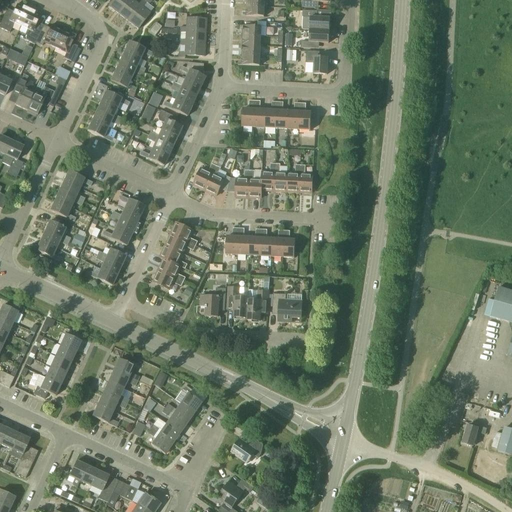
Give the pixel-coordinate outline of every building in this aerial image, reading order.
[(128,0),(112,0),(108,6),(118,14),(128,0)] [(140,6),(139,4),(133,0),(128,0),(118,14),(128,22),(140,6)] [(140,6),(128,22),(139,29),(151,14),(143,8),(146,3),(142,0),(139,4),(140,6)] [(331,3),(330,0),(312,0),(312,2),(302,1),(302,8),(315,8),(315,2),(331,3)] [(21,26),(29,10),(17,5),(12,16),(5,13),(0,24),(0,28),(10,33),(14,23),(21,26)] [(264,17),(265,7),(246,6),(246,13),(243,13),(242,16),(264,17)] [(36,43),(44,26),(37,23),(41,16),(29,10),(21,26),(28,29),(23,39),(35,45),(36,43)] [(310,30),(329,31),(330,19),(316,18),(317,12),(303,11),(302,17),(303,17),(302,30),(310,30)] [(186,31),(206,32),(207,19),(187,18),(186,28),(180,28),(180,33),(186,33),(186,31)] [(155,36),(162,27),(156,23),(150,32),(155,36)] [(55,48),(63,31),(52,25),(50,29),(44,26),(36,43),(42,46),(44,43),(55,48)] [(243,36),(261,37),(261,27),(240,26),(240,29),(243,29),(243,36)] [(329,44),(329,31),(310,30),(309,42),(301,42),(301,48),(315,49),(315,43),(329,44)] [(63,31),(55,48),(67,53),(64,58),(71,62),(78,47),(72,44),(75,36),(63,31)] [(205,45),(206,32),(186,31),(186,33),(185,40),(180,40),(180,45),(185,46),(185,44),(205,45)] [(260,47),(261,37),(243,36),(243,43),(239,43),(239,46),(260,47)] [(124,52),(140,60),(143,53),(151,57),(153,53),(145,50),(145,49),(129,42),(124,52)] [(205,57),(205,45),(185,44),(185,46),(185,53),(179,53),(179,58),(185,58),(185,56),(205,57)] [(260,56),(260,47),(239,46),(239,48),(242,48),(242,55),(260,56)] [(296,57),(296,51),(287,51),(287,61),(292,62),(293,57),(296,57)] [(124,52),(120,62),(144,73),(145,69),(138,65),(140,60),(124,52)] [(327,75),(328,58),(319,58),(319,52),(306,52),(306,63),(314,64),(314,74),(327,75)] [(24,67),(28,58),(19,54),(15,63),(24,67)] [(259,66),(260,56),(242,55),(242,63),(238,62),(238,65),(259,66)] [(120,62),(115,72),(131,79),(132,80),(135,73),(142,77),(144,73),(120,62)] [(188,74),(185,80),(201,88),(205,78),(202,76),(203,65),(189,63),(186,69),(182,66),(180,71),(188,74)] [(131,79),(115,72),(111,82),(127,89),(134,93),(136,88),(129,85),(131,79)] [(0,77),(0,93),(5,96),(11,82),(0,77)] [(26,110),(34,94),(29,92),(33,83),(20,77),(12,95),(19,98),(15,105),(26,110)] [(196,98),(201,88),(185,80),(182,87),(174,83),(172,86),(196,98)] [(178,94),(176,100),(192,107),(196,98),(172,86),(170,90),(178,94)] [(34,94),(26,110),(37,116),(42,105),(48,108),(55,93),(44,88),(43,90),(37,87),(34,94)] [(106,92),(101,102),(117,109),(120,104),(127,107),(130,103),(106,92)] [(162,99),(153,95),(148,106),(157,110),(162,99)] [(192,107),(176,100),(173,106),(165,102),(163,106),(187,117),(192,107)] [(254,128),(255,101),(249,101),(249,109),(243,109),(242,127),(254,128)] [(265,128),(266,110),(260,110),(261,102),(255,101),(254,128),(265,128)] [(114,115),(117,109),(101,102),(97,111),(120,122),(122,119),(114,115)] [(276,129),(278,103),(272,102),(272,111),(266,110),(265,128),(276,129)] [(288,130),(288,112),(283,111),(283,103),(278,103),(276,129),(288,130)] [(299,130),(300,104),(295,104),(294,112),(288,112),(288,130),(299,130)] [(300,104),(299,130),(310,131),(311,113),(306,112),(306,104),(300,104)] [(97,111),(92,121),(108,128),(111,123),(118,127),(120,122),(97,111)] [(164,124),(162,130),(177,137),(182,127),(175,124),(178,119),(161,111),(158,117),(159,121),(164,124)] [(105,135),(108,128),(92,121),(87,131),(103,139),(103,138),(111,142),(113,138),(105,135)] [(151,132),(149,136),(173,147),(177,137),(162,130),(159,135),(151,132)] [(12,142),(0,136),(0,152),(5,155),(12,142)] [(168,157),(173,147),(149,136),(147,139),(155,143),(153,149),(168,157)] [(12,142),(5,155),(2,163),(11,168),(7,175),(17,180),(24,164),(17,161),(23,147),(12,142)] [(168,157),(153,149),(150,155),(142,151),(140,156),(164,167),(168,157)] [(301,158),(301,149),(289,150),(289,158),(296,158),(301,158)] [(235,160),(238,152),(231,150),(228,158),(235,160)] [(205,191),(216,167),(212,165),(208,173),(201,169),(193,185),(205,191)] [(262,181),(262,191),(274,191),(275,165),(270,165),(270,173),(262,173),(262,181)] [(276,165),(275,165),(274,191),(275,191),(286,192),(287,174),(280,174),(280,165),(276,165)] [(221,169),(216,167),(205,191),(217,196),(220,189),(227,193),(227,192),(231,179),(226,177),(224,180),(217,177),(221,169)] [(288,174),(287,174),(286,192),(287,192),(299,193),(300,167),(296,167),(295,175),(288,174)] [(300,167),(299,193),(312,194),(313,176),(305,175),(305,167),(300,167)] [(235,197),(248,198),(250,172),(245,171),(245,180),(236,179),(231,179),(227,192),(228,192),(236,193),(235,197)] [(64,182),(80,189),(82,184),(90,188),(93,183),(85,179),(68,172),(64,182)] [(250,172),(248,198),(261,199),(262,191),(262,181),(254,180),(255,172),(250,172)] [(64,182),(59,191),(83,202),(85,199),(77,195),(80,189),(64,182)] [(59,191),(55,201),(71,209),(74,203),(82,207),(83,202),(59,191)] [(121,196),(119,200),(127,204),(124,210),(140,217),(145,207),(129,200),(121,196)] [(54,202),(50,211),(66,219),(74,222),(76,219),(68,215),(71,209),(55,201),(54,202)] [(113,213),(112,216),(135,227),(140,217),(124,210),(121,217),(113,213)] [(111,216),(109,221),(117,225),(115,229),(131,236),(135,227),(112,216),(111,216)] [(50,221),(45,231),(68,242),(70,239),(63,235),(66,229),(50,221)] [(171,235),(196,247),(196,246),(198,242),(190,238),(193,231),(177,223),(171,235)] [(104,231),(102,235),(110,239),(126,246),(130,237),(131,236),(115,229),(115,230),(112,235),(104,231)] [(237,255),(239,229),(234,229),(233,234),(236,235),(236,237),(227,237),(227,234),(219,233),(218,243),(226,244),(226,255),(227,255),(226,261),(237,261),(237,255)] [(249,256),(250,238),(241,237),(241,235),(244,235),(244,229),(239,229),(237,255),(249,256)] [(260,257),(262,230),(256,230),(256,236),(258,236),(258,238),(250,238),(249,256),(260,257)] [(271,257),(272,239),(264,239),(264,236),(267,236),(267,230),(262,230),(260,257),(271,257)] [(45,232),(40,241),(57,249),(59,243),(66,247),(68,243),(68,242),(45,231),(45,232)] [(283,258),(284,231),(279,231),(278,237),(281,237),(281,240),(272,239),(271,257),(283,258)] [(284,231),(283,258),(294,258),(295,240),(287,240),(287,237),(290,237),(290,232),(284,231)] [(84,243),(87,236),(80,234),(78,240),(84,243)] [(171,235),(166,247),(182,254),(186,247),(194,251),(196,247),(171,235)] [(40,241),(36,251),(52,259),(61,263),(62,259),(54,255),(56,249),(57,249),(40,241)] [(182,255),(182,254),(166,247),(166,248),(161,258),(164,260),(177,266),(177,265),(180,266),(181,267),(185,269),(187,265),(184,263),(179,261),(182,255)] [(99,252),(97,256),(121,267),(126,257),(110,249),(107,255),(99,252)] [(97,256),(96,260),(99,261),(104,264),(101,269),(117,277),(121,267),(97,256)] [(159,271),(183,282),(185,278),(177,274),(180,267),(181,267),(180,266),(177,265),(177,266),(164,260),(159,271)] [(90,271),(88,275),(96,279),(112,287),(116,277),(117,277),(101,269),(100,270),(98,275),(90,271)] [(183,282),(159,271),(154,283),(170,290),(173,283),(181,286),(183,282)] [(511,291),(499,287),(490,317),(511,323),(511,327),(511,340),(508,354),(511,354),(511,291)] [(191,297),(194,291),(188,288),(185,294),(191,297)] [(248,301),(248,299),(239,298),(240,289),(229,288),(227,310),(235,310),(234,318),(247,319),(247,321),(248,301)] [(225,311),(226,289),(216,289),(216,297),(201,296),(200,307),(206,307),(205,317),(217,318),(217,313),(219,313),(219,311),(225,311)] [(248,301),(247,321),(260,321),(260,314),(267,314),(269,292),(258,292),(257,301),(248,301)] [(301,323),(302,302),(286,301),(286,295),(273,294),(272,311),(279,311),(278,322),(301,323)] [(0,311),(0,317),(13,323),(18,312),(22,314),(24,308),(13,303),(10,309),(3,305),(0,311)] [(0,330),(8,334),(13,323),(0,317),(0,330)] [(61,346),(76,353),(81,341),(66,334),(61,346)] [(34,347),(38,349),(43,338),(39,336),(34,347)] [(71,364),(76,353),(61,346),(56,357),(71,364)] [(66,374),(71,364),(56,357),(51,367),(66,374)] [(114,371),(138,382),(140,377),(131,373),(134,366),(119,359),(114,371)] [(61,385),(66,374),(51,367),(45,378),(61,385)] [(136,387),(138,382),(114,371),(108,382),(124,389),(127,382),(136,387)] [(0,384),(4,386),(9,375),(4,372),(0,380),(0,384)] [(162,388),(167,376),(159,373),(155,385),(162,388)] [(9,375),(4,386),(9,389),(15,377),(14,377),(11,376),(9,375)] [(55,397),(61,385),(45,378),(41,389),(37,387),(34,395),(44,400),(47,393),(55,397)] [(108,382),(103,394),(127,405),(129,400),(120,396),(124,389),(108,382)] [(180,404),(194,414),(202,403),(190,395),(193,391),(186,386),(184,391),(188,394),(180,404)] [(125,409),(127,405),(103,394),(98,405),(113,412),(116,405),(125,409)] [(187,424),(194,414),(180,404),(176,410),(168,404),(165,408),(187,424)] [(113,412),(98,405),(92,417),(108,424),(117,428),(119,423),(110,419),(113,412)] [(166,424),(180,434),(187,424),(165,408),(161,414),(170,419),(166,424)] [(145,427),(138,423),(132,435),(139,438),(145,427)] [(172,444),(180,434),(166,424),(162,431),(153,425),(151,429),(172,444)] [(479,427),(478,429),(468,426),(463,443),(473,446),(477,434),(477,433),(485,436),(487,429),(479,427)] [(511,429),(504,428),(498,452),(511,455),(511,429)] [(172,444),(151,429),(147,434),(155,440),(151,445),(165,455),(172,444)] [(12,450),(19,435),(8,430),(1,445),(12,450)] [(24,452),(27,446),(30,440),(19,435),(12,450),(23,455),(24,452)] [(263,445),(251,437),(246,444),(240,440),(231,452),(244,462),(248,455),(252,457),(253,455),(258,458),(261,454),(263,445)] [(27,446),(24,452),(36,457),(38,451),(27,446)] [(23,455),(22,457),(33,462),(36,457),(24,452),(23,455)] [(22,457),(19,463),(31,468),(33,462),(22,457)] [(80,482),(87,466),(76,461),(69,476),(80,482)] [(19,463),(17,468),(28,473),(31,468),(19,463)] [(91,487),(98,472),(87,466),(80,482),(91,487)] [(28,473),(17,468),(14,473),(26,479),(28,473)] [(113,493),(119,481),(109,477),(98,472),(91,487),(102,492),(98,499),(108,503),(107,505),(113,493)] [(218,511),(236,511),(232,509),(245,490),(251,493),(254,488),(242,479),(237,487),(229,482),(222,492),(225,494),(220,501),(224,504),(218,511)] [(119,496),(124,484),(119,481),(113,493),(107,505),(113,509),(119,496)] [(119,496),(132,502),(138,490),(124,484),(119,496)] [(0,504),(10,509),(15,497),(0,490),(0,504)] [(138,505),(148,511),(154,511),(160,504),(145,494),(138,505)] [(73,497),(71,502),(78,505),(80,500),(73,497)] [(84,502),(82,507),(89,510),(91,505),(84,502)]
